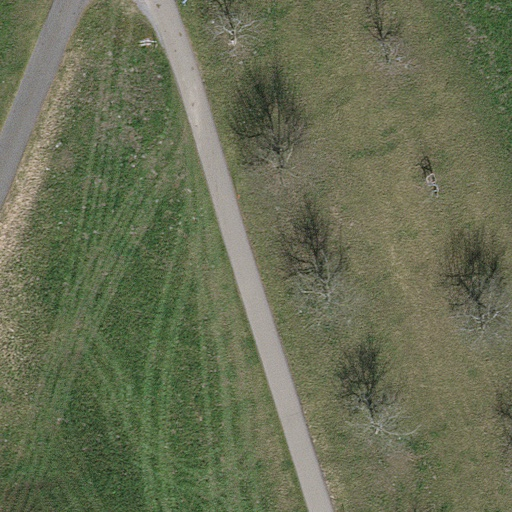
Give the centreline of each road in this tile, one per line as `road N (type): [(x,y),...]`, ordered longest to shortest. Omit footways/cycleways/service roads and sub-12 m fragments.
road 1 (track): [(153,0),(174,38),(326,511)]
road 2 (track): [(0,176),(73,0)]
